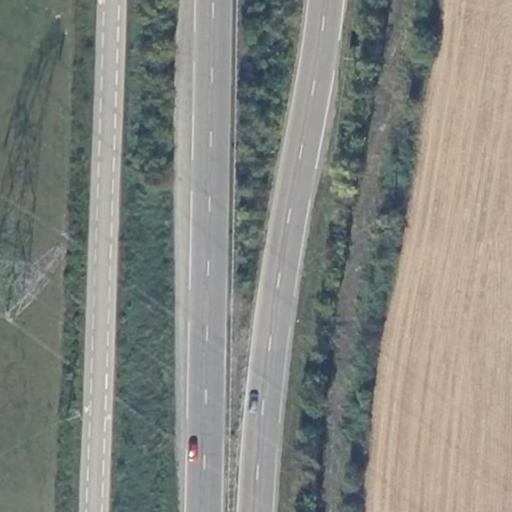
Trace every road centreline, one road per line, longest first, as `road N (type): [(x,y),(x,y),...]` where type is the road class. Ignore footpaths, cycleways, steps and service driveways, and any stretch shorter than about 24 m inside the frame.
road 1 (trunk): [(259,511),(290,237),(331,0)]
road 2 (unclassified): [(112,0),(94,511)]
road 3 (trunk): [(217,0),(206,511)]
